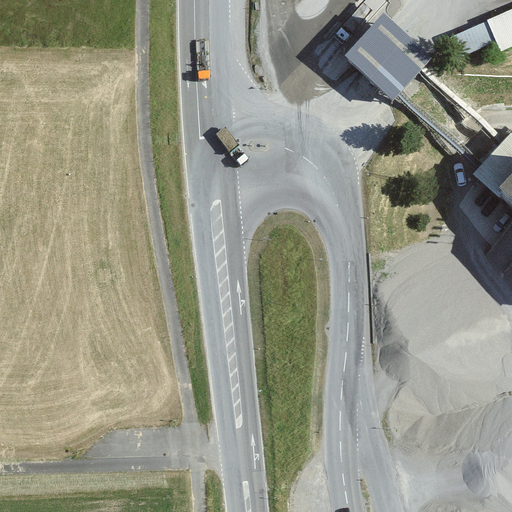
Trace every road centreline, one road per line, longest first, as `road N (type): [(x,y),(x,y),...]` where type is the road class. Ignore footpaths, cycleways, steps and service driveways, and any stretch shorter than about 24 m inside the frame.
road 1 (track): [(142,0),(143,141),(198,511)]
road 2 (tertiary): [(348,511),(339,425),(347,269),(334,207),(315,189),(292,183),(211,184)]
road 3 (primary): [(211,184),(248,511)]
road 4 (primary): [(201,0),(211,184)]
